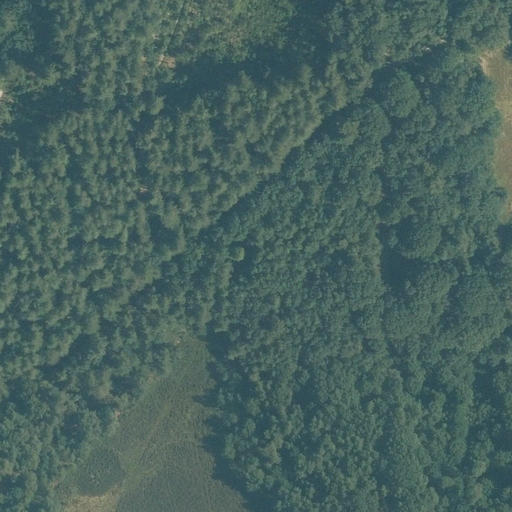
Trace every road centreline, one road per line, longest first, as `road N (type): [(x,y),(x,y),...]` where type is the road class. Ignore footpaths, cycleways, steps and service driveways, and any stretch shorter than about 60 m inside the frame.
road 1 (track): [(0,406),(375,74)]
road 2 (track): [(387,511),(375,74)]
road 3 (track): [(181,0),(135,110),(157,264)]
road 4 (track): [(114,0),(5,73),(90,84),(135,110)]
road 5 (track): [(511,6),(375,74),(374,0)]
